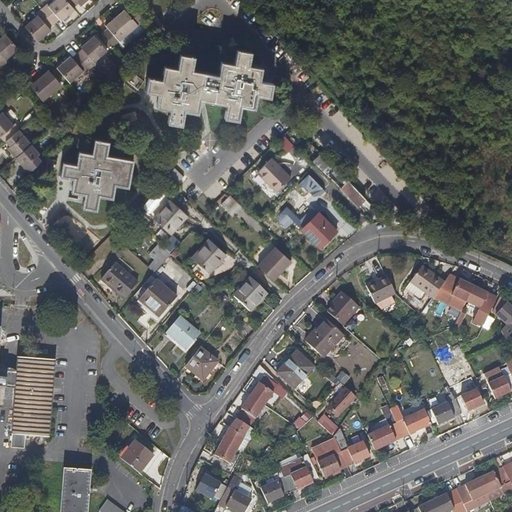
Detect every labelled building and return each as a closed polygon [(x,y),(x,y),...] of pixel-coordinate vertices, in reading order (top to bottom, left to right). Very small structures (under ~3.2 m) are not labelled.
[(47,2),(41,7),(53,22),(60,16),(62,18),(75,7),(73,5),(68,0),(52,0),(49,4),(47,2)] [(124,6),(115,14),(129,30),(146,15),(133,4),(127,9),(124,6)] [(38,13),(25,25),(37,40),(51,28),(49,25),(53,22),(41,7),(36,11),(38,13)] [(108,25),(103,30),(114,43),(129,30),(115,14),(105,22),(108,25)] [(0,64),(1,65),(7,60),(5,57),(17,47),(4,32),(0,34),(0,64)] [(83,46),(77,51),(90,67),(95,62),(93,59),(107,48),(93,33),(81,44),(83,46)] [(70,53),(56,66),(69,81),(83,69),(85,71),(90,67),(77,51),(72,56),(70,53)] [(152,107),(157,108),(159,94),(161,94),(159,108),(172,110),(170,124),(184,126),(186,112),(201,114),(203,101),(228,105),(226,118),(240,120),(242,107),(255,109),(258,96),(273,99),(277,71),(266,69),(263,82),(260,82),(262,68),(250,67),(252,53),(238,51),(236,65),(222,63),(220,76),(193,71),(195,58),(181,56),(179,70),(165,67),(163,81),(150,79),(146,106),(152,107)] [(39,72),(27,82),(42,100),(62,83),(48,67),(41,74),(39,72)] [(0,135),(4,140),(17,128),(19,127),(15,121),(13,123),(1,109),(0,110),(0,135)] [(17,128),(4,140),(9,145),(6,147),(14,156),(30,143),(17,128)] [(286,153),(294,146),(283,135),(276,143),(286,153)] [(80,152),(78,164),(65,162),(63,176),(73,178),(76,179),(74,192),(86,194),(84,207),(98,209),(101,196),(115,198),(117,185),(130,187),(135,160),(108,156),(111,141),(97,138),(94,154),(80,152)] [(30,143),(14,156),(28,174),(40,161),(35,154),(38,152),(30,143)] [(38,152),(35,154),(40,161),(44,157),(39,151),(38,152)] [(359,205),(365,199),(346,181),(320,153),(313,159),(359,205)] [(293,179),(273,160),(259,174),(279,194),(293,179)] [(315,197),(323,189),(308,174),(300,182),(315,197)] [(346,181),(365,199),(366,198),(348,180),(346,181)] [(171,200),(159,212),(175,227),(186,215),(171,200)] [(285,226),(296,220),(288,208),(278,214),(285,226)] [(175,227),(159,212),(154,218),(169,232),(175,227)] [(336,231),(316,212),(299,230),(320,248),(336,231)] [(225,254),(210,239),(193,256),(208,272),(225,254)] [(170,251),(159,241),(152,248),(158,254),(149,264),(155,269),(170,251)] [(276,248),(258,267),(273,282),(291,263),(276,248)] [(127,257),(120,251),(114,257),(121,264),(122,263),(131,271),(135,266),(126,259),(127,257)] [(156,270),(172,253),(170,251),(155,269),(156,270)] [(138,281),(115,262),(102,278),(124,296),(138,281)] [(423,291),(432,297),(444,281),(422,265),(410,282),(423,291)] [(464,301),(472,286),(459,279),(458,279),(451,276),(445,290),(451,293),(451,294),(464,301)] [(377,281),(381,300),(395,294),(387,277),(377,281)] [(177,296),(156,278),(136,302),(156,321),(177,296)] [(267,292),(251,278),(235,296),(250,310),(267,292)] [(375,304),(381,300),(377,281),(366,286),(375,304)] [(417,299),(423,291),(410,282),(404,289),(417,299)] [(472,286),(464,301),(478,308),(471,322),(480,326),(495,297),(482,291),(472,286)] [(327,312),(343,326),(359,308),(342,293),(334,302),(335,303),(327,312)] [(511,330),(511,329),(511,307),(506,301),(494,314),(511,330)] [(460,312),(453,327),(459,330),(465,315),(460,312)] [(184,352),(200,333),(181,317),(165,336),(184,352)] [(483,328),(488,330),(492,319),(486,317),(483,328)] [(323,318),(303,341),(321,357),(341,333),(323,318)] [(0,338),(1,328),(0,328),(0,407),(13,409),(10,449),(23,451),(24,437),(49,439),(55,362),(17,359),(16,372),(0,370),(0,338)] [(203,346),(187,365),(205,380),(220,361),(203,346)] [(275,373),(294,390),(314,367),(296,351),(284,365),(283,364),(275,373)] [(268,380),(270,377),(259,366),(252,375),(260,381),(258,382),(272,393),(276,387),(268,380)] [(494,398),(511,389),(511,379),(506,367),(500,370),(503,377),(488,384),(494,398)] [(341,372),(336,379),(344,385),(349,377),(341,372)] [(475,390),(479,388),(475,380),(456,389),(459,397),(475,390)] [(249,395),(263,405),(272,393),(258,382),(249,395)] [(335,415),(353,395),(345,387),(327,407),(335,415)] [(449,392),(459,413),(466,410),(481,404),(475,390),(459,397),(456,389),(454,389),(449,392)] [(452,416),(459,413),(449,392),(444,394),(442,395),(446,403),(430,410),(436,421),(437,424),(451,417),(452,416)] [(254,417),(263,405),(249,395),(240,407),(253,416),(254,417)] [(224,411),(233,417),(236,412),(238,410),(229,404),(224,411)] [(238,410),(236,412),(249,422),(253,416),(240,407),(238,410)] [(390,413),(400,435),(407,432),(408,433),(423,426),(416,412),(401,418),(397,410),(390,413)] [(378,446),(400,435),(390,413),(383,416),(387,425),(372,432),(378,446)] [(316,421),(327,431),(333,425),(322,414),(316,421)] [(227,428),(239,434),(243,427),(232,421),(228,427),(227,428)] [(333,439),(345,466),(367,455),(361,441),(348,447),(338,427),(332,436),(333,439)] [(220,440),(235,449),(242,436),(239,434),(227,428),(220,440)] [(322,476),(345,466),(333,439),(310,450),(322,476)] [(134,440),(120,458),(139,472),(152,454),(134,440)] [(228,461),(235,449),(220,440),(213,453),(214,454),(228,461)] [(198,458),(209,464),(211,460),(213,456),(202,450),(198,458)] [(213,456),(211,460),(225,468),(228,461),(214,454),(213,456)] [(289,491),(316,478),(305,455),(278,467),(282,478),(289,491)] [(88,511),(91,472),(63,470),(60,511),(88,511)] [(493,472),(479,479),(486,494),(507,484),(500,470),(493,473),(493,472)] [(212,498),(213,495),(218,486),(220,484),(204,474),(196,489),(212,498)] [(238,480),(232,477),(229,483),(225,490),(231,493),(232,491),(238,480)] [(266,502),(288,491),(289,491),(282,478),(260,487),(266,502)] [(465,487),(456,490),(465,510),(466,511),(475,507),(471,501),(486,494),(479,479),(465,485),(465,487)] [(213,495),(220,499),(225,490),(229,483),(224,480),(220,487),(218,486),(213,495)] [(220,499),(217,505),(223,508),(224,506),(231,493),(225,490),(220,499)] [(453,490),(432,500),(437,511),(447,511),(454,509),(455,511),(459,511),(465,510),(456,490),(454,491),(453,490)] [(231,493),(224,506),(235,511),(242,511),(249,500),(232,491),(231,493)] [(475,507),(489,501),(486,494),(471,501),(475,507)] [(395,504),(396,506),(398,509),(396,510),(397,511),(396,511),(408,511),(404,502),(403,500),(395,504)] [(437,511),(432,500),(419,506),(411,510),(412,511),(437,511)] [(121,511),(107,501),(100,511),(121,511)]
